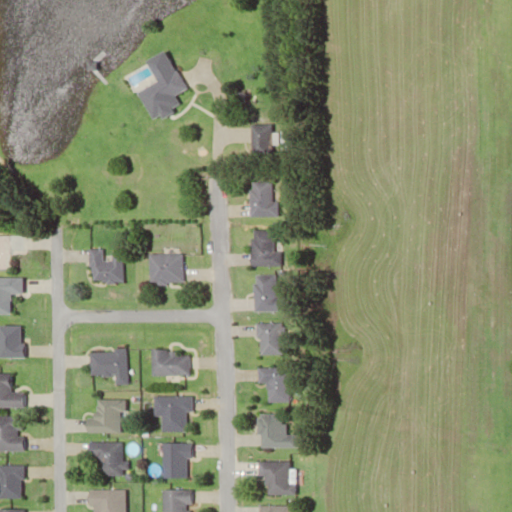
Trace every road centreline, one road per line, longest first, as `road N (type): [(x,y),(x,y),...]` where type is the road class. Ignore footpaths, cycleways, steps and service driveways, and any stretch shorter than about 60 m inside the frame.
road 1 (residential): [(230,182),(232,511)]
road 2 (residential): [(63,511),(62,230)]
road 3 (residential): [(63,316),(230,314)]
